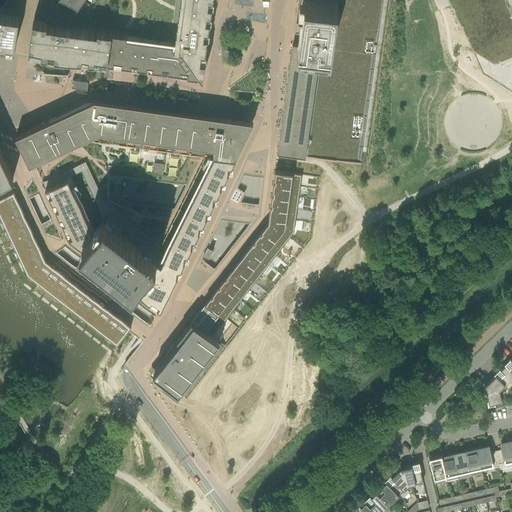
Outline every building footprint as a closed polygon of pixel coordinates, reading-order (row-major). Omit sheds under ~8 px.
[(49,16),(45,24),(45,21),(33,20),(29,50),(41,52),(41,54),(94,61),(98,62),(98,64),(187,77),(187,74),(203,76),(205,60),(204,59),(212,0),(98,0),(95,31),(70,27),(70,25),(70,26),(74,21),(65,15),(62,20),(52,13),(49,16)] [(60,0),(77,11),(83,1),(81,0),(60,0)] [(297,0),(297,2),(290,56),(280,125),(277,151),(360,163),(382,0),(297,0)] [(511,0),(446,0),(472,51),(494,65),(511,57),(511,0)] [(0,48),(14,51),(19,17),(3,15),(0,14),(0,48)] [(84,102),(16,136),(39,182),(78,162),(103,206),(172,255),(141,319),(156,330),(251,208),(260,131),(249,129),(251,121),(84,102)] [(0,183),(2,183),(7,180),(9,179),(11,178),(13,177),(0,149),(0,183)] [(68,177),(45,187),(46,189),(49,188),(52,194),(49,195),(53,203),(56,202),(58,208),(55,209),(59,217),(62,216),(65,222),(62,223),(66,231),(69,230),(72,236),(68,237),(73,241),(97,260),(96,262),(97,263),(99,261),(160,309),(173,283),(175,284),(176,283),(174,281),(177,274),(176,274),(177,268),(180,269),(185,260),(183,260),(184,254),(187,254),(192,245),(191,245),(191,239),(195,240),(199,230),(198,230),(199,224),(202,225),(207,216),(205,216),(206,210),(209,210),(214,201),(213,201),(213,195),(217,195),(221,186),(220,186),(221,180),(224,181),(228,172),(227,171),(228,165),(231,166),(234,161),(235,158),(234,159),(213,156),(174,234),(167,248),(164,255),(160,262),(103,218),(93,231),(68,177)] [(274,175),(273,182),(276,182),(300,186),(301,174),(275,171),(274,175)] [(272,187),(271,193),(275,194),(298,197),(300,186),(276,182),(273,182),(272,187)] [(12,191),(0,196),(0,209),(19,201),(18,200),(19,200),(18,199),(18,200),(15,194),(14,190),(12,191)] [(271,198),(270,204),(273,205),(297,208),(298,197),(275,194),(271,193),(271,198)] [(19,201),(0,209),(0,215),(2,220),(23,210),(23,209),(19,201)] [(269,209),(268,216),(272,216),(295,219),(295,218),(297,208),(273,205),(270,204),(269,209)] [(23,210),(2,220),(3,222),(7,229),(7,230),(28,220),(27,220),(28,220),(28,219),(27,219),(23,210)] [(268,221),(267,221),(270,223),(289,237),(293,232),(295,219),(272,216),(268,216),(268,217),(268,220),(268,221)] [(28,220),(7,230),(8,232),(11,239),(11,240),(32,230),(32,229),(28,220)] [(263,226),(260,230),(263,232),(282,246),(289,237),(270,223),(267,221),(263,226)] [(32,230),(11,240),(12,242),(16,249),(16,250),(37,240),(37,239),(36,239),(32,230)] [(256,235),(253,239),(256,241),(275,255),(282,246),(263,232),(260,230),(256,235)] [(249,244),(246,248),(249,250),(268,264),(272,259),(275,255),(256,241),(253,239),(249,244)] [(37,240),(16,250),(17,252),(20,259),(21,259),(41,250),(41,249),(42,249),(41,248),(37,240)] [(242,253),(239,257),(242,259),(261,274),(268,264),(249,250),(246,248),(242,253)] [(41,250),(21,259),(22,261),(26,271),(27,273),(46,258),(41,250)] [(235,262),(232,266),(235,268),(253,283),(261,274),(242,259),(239,257),(235,262)] [(46,258),(27,273),(30,275),(38,282),(39,283),(53,265),(46,259),(46,258)] [(53,265),(39,283),(40,284),(46,288),(48,290),(62,271),(55,266),(55,265),(54,265),(53,265)] [(228,271),(225,275),(228,277),(247,291),(250,287),(253,283),(235,268),(232,266),(228,271)] [(62,271),(48,290),(49,290),(55,295),(56,296),(70,278),(63,272),(62,271)] [(221,280),(218,284),(221,286),(240,300),(247,291),(228,277),(225,275),(221,280)] [(70,278),(56,296),(57,297),(63,302),(65,303),(79,285),(72,279),(71,278),(71,279),(70,278)] [(214,289),(211,293),(214,295),(233,309),(240,300),(221,286),(218,284),(214,289)] [(79,285),(65,303),(66,304),(72,308),(73,309),(88,291),(80,286),(80,285),(79,285)] [(88,291),(73,309),(74,310),(80,315),(82,316),(96,298),(89,292),(88,292),(88,291)] [(207,298),(204,302),(207,304),(226,318),(233,309),(214,295),(211,293),(207,298)] [(96,298),(82,316),(83,317),(89,322),(90,323),(105,305),(97,299),(98,299),(97,298),(97,299),(96,298)] [(200,307),(197,311),(200,313),(219,327),(226,318),(207,304),(204,302),(200,307)] [(105,305),(90,323),(91,323),(98,328),(99,329),(113,311),(106,306),(106,305),(105,305)] [(113,311),(99,329),(100,330),(106,335),(107,336),(122,318),(114,312),(115,312),(114,311),(114,312),(113,311)] [(193,316),(190,320),(193,322),(193,321),(212,336),(212,335),(219,327),(200,313),(197,311),(193,316)] [(122,318),(107,336),(108,337),(115,342),(117,343),(128,329),(131,325),(123,319),(123,318),(122,318)] [(167,355),(153,373),(175,390),(178,392),(192,375),(208,354),(219,340),(212,335),(212,336),(193,321),(193,322),(189,327),(186,325),(184,328),(186,330),(184,333),(182,335),(180,333),(177,337),(180,339),(178,341),(178,340),(175,344),(173,342),(171,345),(167,350),(169,352),(167,355)] [(511,371),(505,365),(495,375),(508,388),(511,383),(511,371)] [(495,404),(494,402),(501,401),(500,395),(508,388),(495,375),(485,385),(488,400),(486,400),(488,406),(495,404)] [(501,449),(495,450),(499,464),(500,469),(511,465),(511,439),(511,440),(507,441),(507,444),(501,445),(501,449)] [(476,448),(481,468),(499,464),(495,450),(490,451),(489,448),(482,450),(481,447),(476,449),(476,448)] [(471,452),(465,454),(469,471),(470,476),(482,473),(481,468),(476,448),(476,449),(471,450),(471,452)] [(442,459),(446,476),(447,481),(458,478),(457,473),(457,470),(453,453),(452,453),(453,454),(448,455),(447,455),(448,457),(444,459),(442,459)] [(453,453),(457,470),(457,473),(469,471),(465,454),(459,455),(458,453),(453,454),(453,453)] [(429,458),(429,460),(435,483),(447,481),(446,476),(442,459),(441,455),(433,457),(429,458)] [(419,464),(400,468),(408,485),(423,481),(419,464)] [(400,468),(386,482),(398,494),(408,485),(400,468)] [(386,482),(375,492),(388,504),(398,494),(386,482)] [(375,492),(365,502),(375,511),(380,511),(388,504),(375,492)] [(429,507),(427,500),(420,502),(422,509),(429,507)] [(375,511),(365,502),(355,511),(375,511)] [(416,503),(409,510),(410,511),(414,511),(417,510),(418,510),(417,502),(416,503)]
